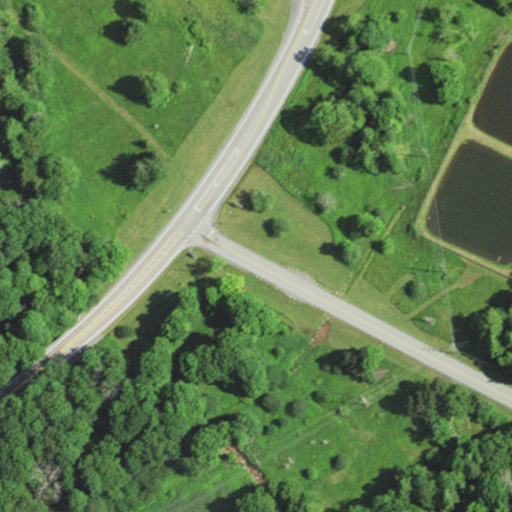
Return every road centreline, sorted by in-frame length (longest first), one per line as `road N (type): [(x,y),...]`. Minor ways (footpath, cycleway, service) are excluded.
road 1 (secondary): [(0,397),(105,311),(187,220),(287,63),(313,0)]
road 2 (residential): [(511,396),(187,220)]
